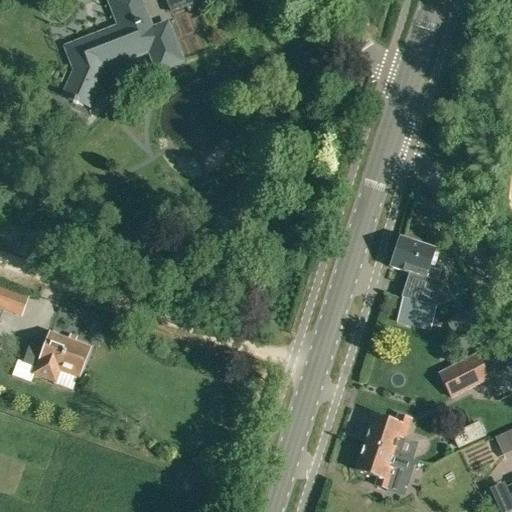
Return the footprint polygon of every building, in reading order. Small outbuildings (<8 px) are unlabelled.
[(159,71),(180,63),(197,70),(205,54),(190,13),(165,22),(167,26),(150,32),(138,0),(113,0),(124,29),(98,38),(100,42),(92,45),(90,39),(67,47),(71,60),(74,59),(78,71),(65,98),(87,108),(107,67),(151,50),(159,71)] [(165,0),(171,15),(195,5),(193,0),(165,0)] [(391,268),(410,274),(403,297),(422,303),(437,308),(451,301),(442,284),(437,282),(440,272),(429,269),(434,250),(400,239),(391,268)] [(0,324),(0,325),(5,311),(21,317),(28,299),(0,288),(0,324)] [(437,308),(422,303),(403,297),(396,320),(430,331),(437,308)] [(90,349),(74,343),(68,340),(49,333),(43,347),(33,343),(26,363),(18,360),(12,376),(33,384),(37,372),(53,378),(56,370),(75,378),(78,379),(90,349)] [(451,399),(488,380),(476,356),(439,376),(451,399)] [(365,444),(393,454),(398,438),(404,440),(411,420),(399,416),(397,424),(374,417),(365,444)] [(472,427),(452,436),(457,449),(478,440),(472,427)] [(393,454),(365,444),(356,472),(379,479),(376,486),(388,490),(394,471),(388,469),(393,454)]
